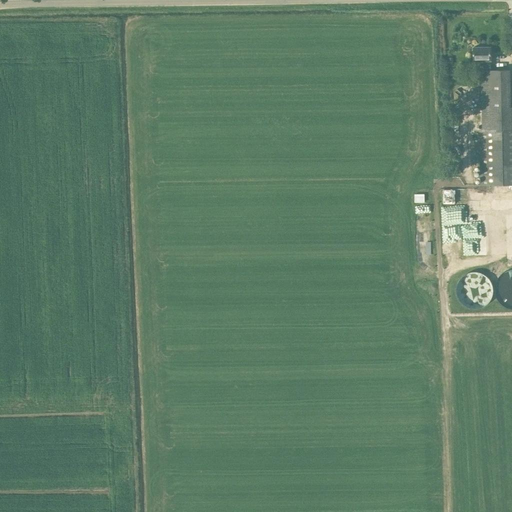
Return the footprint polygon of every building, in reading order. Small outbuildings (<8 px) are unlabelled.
[(491,47),(474,47),(474,61),(483,61),(483,70),(477,70),(477,74),(481,75),(482,130),(479,130),(480,184),(511,184),(511,106),(511,107),(511,70),(491,70),(491,61),(491,47)] [(414,193),(414,202),(425,202),(425,193),(414,193)] [(461,220),(441,220),(441,250),(462,250),(462,255),(471,255),(471,232),(477,232),(477,217),(461,217),(461,220)] [(464,271),(459,298),(488,303),(492,276),(464,271)] [(500,305),(511,304),(511,271),(499,272),(500,305)]
